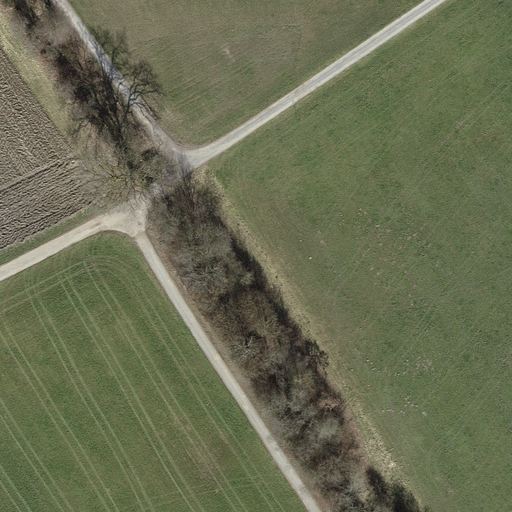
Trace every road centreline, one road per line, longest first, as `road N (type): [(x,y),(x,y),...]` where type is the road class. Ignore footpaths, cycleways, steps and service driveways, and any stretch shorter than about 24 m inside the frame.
road 1 (track): [(124,214),(319,511)]
road 2 (track): [(436,0),(185,169)]
road 3 (track): [(185,169),(124,214),(0,275)]
road 4 (track): [(185,169),(59,0)]
